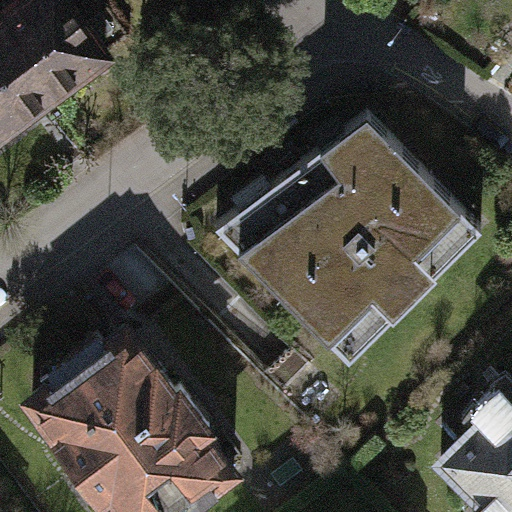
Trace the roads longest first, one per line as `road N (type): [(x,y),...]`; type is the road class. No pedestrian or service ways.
road 1 (residential): [(0,262),(327,17)]
road 2 (residential): [(511,115),(444,69),(327,17)]
